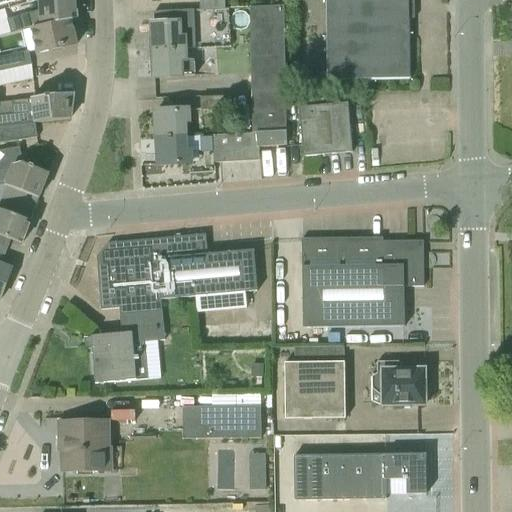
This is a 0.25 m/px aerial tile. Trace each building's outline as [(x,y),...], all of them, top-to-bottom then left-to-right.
[(30,29),(76,17),(75,0),(39,0),(37,1),(37,11),(19,16),(8,18),(11,33),(30,29)] [(198,0),(199,10),(224,9),(223,0),(198,0)] [(326,0),(327,81),(410,80),(408,0),(326,0)] [(253,134),(286,132),(284,7),(250,8),(253,134)] [(76,17),(30,29),(35,54),(76,46),(71,21),(76,19),(76,17)] [(152,52),(186,50),(186,38),(181,39),(180,24),(151,25),(152,52)] [(186,50),(152,52),(153,78),(195,77),(194,62),(187,62),(186,50)] [(0,57),(0,72),(8,71),(31,65),(28,51),(0,57)] [(0,127),(34,123),(70,119),(72,94),(0,102),(0,127)] [(201,111),(227,110),(227,97),(200,98),(201,111)] [(303,158),(353,154),(348,104),(299,108),(303,158)] [(156,139),(186,138),(185,123),(190,123),(189,111),(155,113),(156,139)] [(34,123),(0,127),(0,145),(37,138),(34,123)] [(286,132),(253,134),(212,136),(214,164),(260,162),(258,149),(287,146),(286,132)] [(186,138),(156,139),(158,166),(192,165),(191,153),(187,153),(186,138)] [(38,198),(47,175),(24,166),(19,148),(6,150),(7,161),(4,171),(0,171),(0,186),(5,186),(38,198)] [(0,186),(0,210),(30,221),(38,198),(5,186),(0,186)] [(0,236),(9,240),(21,244),(30,221),(0,210),(0,236)] [(0,236),(0,298),(11,270),(0,263),(0,262),(9,240),(0,236)] [(156,260),(207,255),(206,236),(107,244),(96,257),(101,311),(121,309),(121,316),(162,313),(161,301),(156,260)] [(383,243),(383,239),(301,240),(303,329),(404,328),(404,288),(424,288),(423,258),(415,258),(415,242),(383,243)] [(257,292),(253,252),(207,255),(156,260),(161,301),(257,292)] [(162,313),(121,316),(123,334),(91,337),(95,385),(136,381),(133,344),(165,341),(164,327),(163,327),(162,313)] [(398,370),(397,363),(376,363),(376,375),(381,375),(382,407),(425,407),(424,370),(398,370)] [(285,421),(345,420),(344,364),(284,364),(285,421)] [(262,365),(251,365),(251,389),(261,389),(262,365)] [(183,440),(261,439),(260,407),(182,408),(183,440)] [(108,449),(108,423),(59,424),(60,441),(62,441),(62,472),(103,471),(103,450),(108,449)] [(270,487),(270,452),(255,452),(254,487),(270,487)] [(425,455),(385,456),(386,481),(406,481),(406,496),(426,495),(425,455)] [(386,501),(386,481),(385,456),(294,457),(294,502),(386,501)]
